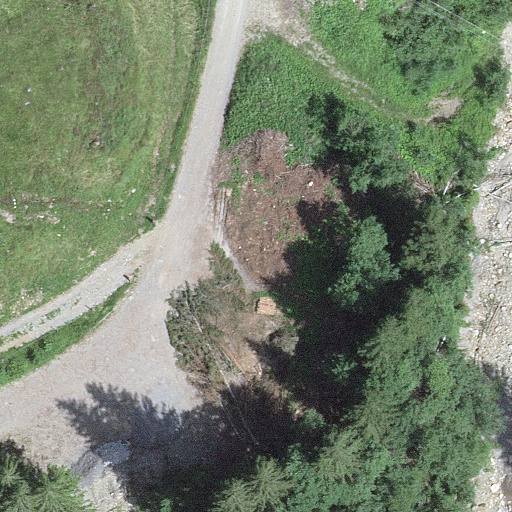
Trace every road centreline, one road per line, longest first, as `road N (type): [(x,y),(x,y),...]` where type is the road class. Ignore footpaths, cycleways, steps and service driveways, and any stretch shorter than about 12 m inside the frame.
road 1 (track): [(192,207),(139,321),(97,359),(0,407)]
road 2 (track): [(192,207),(236,0)]
road 3 (track): [(0,341),(146,252),(178,244)]
